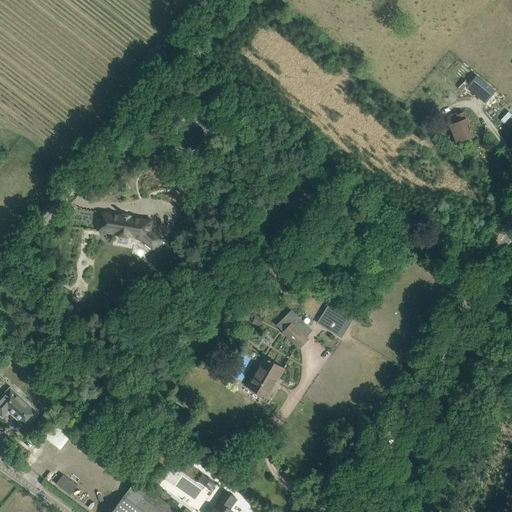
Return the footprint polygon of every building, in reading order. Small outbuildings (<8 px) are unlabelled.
[(476,76),(467,87),(484,102),(494,90),(476,76)] [(473,135),(469,126),(467,119),(464,112),(457,115),(460,122),(451,125),(453,132),(457,141),(473,135)] [(132,217),(132,216),(122,214),(121,215),(103,212),(100,231),(133,236),(153,250),(162,239),(150,230),(152,220),(132,217)] [(348,318),(339,313),(328,306),(318,322),(337,334),(348,318)] [(290,309),(279,320),(287,328),(283,332),(292,340),(299,347),(308,338),(305,336),(311,330),(290,309)] [(284,368),(270,360),(271,360),(264,356),(247,386),(266,397),(276,378),(278,379),(284,368)] [(5,394),(0,400),(0,413),(2,415),(9,408),(12,410),(11,411),(26,425),(37,413),(28,406),(30,404),(18,394),(17,395),(12,391),(9,388),(4,393),(5,394)] [(63,476),(56,486),(70,496),(77,486),(63,476)] [(175,511),(135,480),(111,511),(175,511)] [(210,511),(233,511),(230,509),(237,499),(224,490),(217,500),(218,502),(210,511)]
